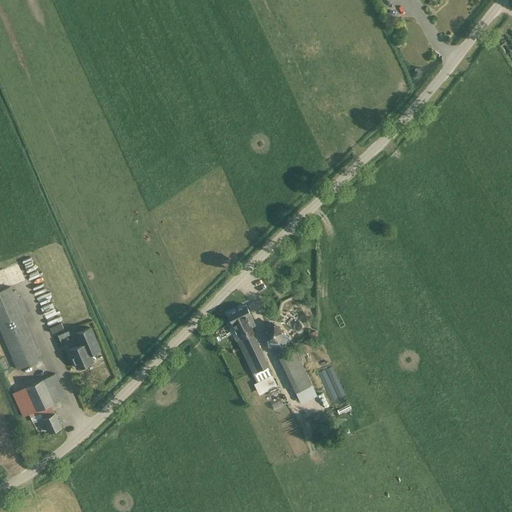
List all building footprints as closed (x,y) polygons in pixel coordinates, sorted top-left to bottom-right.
[(11,286),(0,290),(0,330),(17,369),(42,359),(23,315),(28,313),(20,296),(19,297),(16,290),(13,291),(11,286)] [(287,330),(305,320),(295,303),(278,313),(287,330)] [(234,335),(236,339),(252,331),(250,327),(255,324),(250,313),(246,304),(228,313),(231,320),(227,322),(234,335)] [(283,332),(275,323),(264,328),(265,339),(266,340),(268,349),(282,352),(283,351),(288,352),(292,344),(289,339),(289,338),(283,332)] [(69,350),(77,368),(93,361),(90,353),(100,349),(90,327),(76,333),(81,345),(69,350)] [(252,331),(236,339),(252,373),(258,383),(272,375),(267,365),(268,365),(269,364),(256,338),(258,337),(255,330),(252,331)] [(312,332),(309,334),(312,340),(319,337),(318,335),(315,330),(312,332)] [(278,358),(295,393),(300,403),(317,395),(295,349),(278,358)] [(312,373),(317,387),(335,379),(330,366),(312,373)] [(39,410),(51,405),(66,398),(55,374),(13,392),(13,393),(12,393),(22,415),(23,415),(23,416),(39,410)] [(280,394),(268,400),(292,457),(317,447),(312,434),(306,436),(296,414),(301,412),(299,407),(288,411),(280,394)] [(51,405),(39,410),(42,418),(44,418),(49,432),(61,427),(56,413),(55,413),(51,405)]
